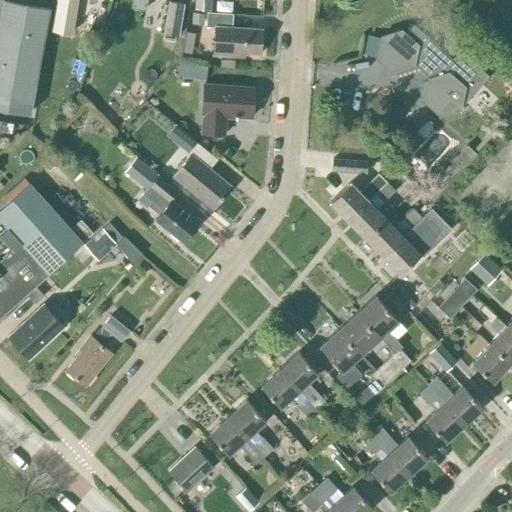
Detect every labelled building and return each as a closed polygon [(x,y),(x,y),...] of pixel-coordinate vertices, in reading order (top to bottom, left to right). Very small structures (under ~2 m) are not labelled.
[(23,0),(20,0),(2,0),(2,1),(0,0),(0,110),(28,116),(48,7),(44,6),(23,2),(23,0)] [(57,0),(52,30),(72,33),(77,0),(57,0)] [(126,0),(126,6),(145,9),(146,0),(126,0)] [(193,0),(193,8),(210,10),(210,0),(193,0)] [(161,33),(163,34),(161,41),(173,43),(175,35),(177,36),(183,4),(167,1),(161,33)] [(259,53),(261,29),(231,27),(232,14),(207,12),(206,25),(215,26),(213,54),(234,55),(235,51),(259,53)] [(192,13),(191,24),(202,25),(203,14),(192,13)] [(487,77),(488,76),(460,51),(454,58),(453,57),(451,60),(424,36),(425,35),(413,24),(404,33),(401,29),(380,36),(375,57),(391,72),(412,65),(413,63),(429,77),(427,78),(422,100),(438,114),(459,107),(461,101),(462,101),(486,75),(487,77)] [(205,79),(207,67),(195,65),(193,77),(205,79)] [(203,114),(201,133),(223,134),(225,115),(234,116),(234,117),(237,117),(237,116),(251,117),(253,87),(203,84),(201,114),(203,114)] [(196,142),(196,141),(186,133),(178,144),(187,152),(195,142),(196,142)] [(173,175),(212,207),(230,186),(207,168),(215,158),(196,142),(195,142),(187,152),(190,154),(185,160),(172,150),(163,161),(176,172),(173,175)] [(422,193),(432,202),(475,154),(465,145),(422,193)] [(332,171),(366,174),(367,161),(333,158),(332,171)] [(176,190),(158,175),(139,160),(129,172),(148,187),(143,194),(152,201),(148,205),(159,213),(154,219),(181,241),(197,221),(170,199),(169,201),(168,200),(176,190)] [(349,182),(329,202),(347,220),(367,200),(374,193),(385,182),(378,174),(360,192),(349,182)] [(347,220),(364,237),(385,217),(376,209),(394,191),(385,182),(374,193),(367,200),(347,220)] [(79,220),(69,228),(29,183),(0,208),(0,219),(6,227),(0,232),(0,315),(24,294),(33,285),(91,234),(79,220)] [(364,237),(382,255),(402,235),(420,217),(412,209),(401,220),(394,227),(385,217),(364,237)] [(409,228),(402,235),(382,255),(399,273),(419,253),(410,243),(428,225),(420,217),(409,228)] [(105,254),(116,244),(102,228),(83,244),(92,254),(99,247),(105,254)] [(468,269),(486,284),(500,269),(482,254),(468,269)] [(464,277),(456,286),(468,297),(476,288),(464,277)] [(456,286),(445,298),(457,309),(468,297),(456,286)] [(375,295),(356,312),(379,336),(393,351),(400,345),(386,330),(397,320),(375,295)] [(449,318),(457,309),(445,298),(437,307),(449,318)] [(26,355),(28,358),(63,325),(43,304),(8,336),(18,347),(19,350),(23,355),(26,355)] [(509,362),(511,358),(511,331),(505,325),(497,318),(484,306),(477,314),(490,326),(498,332),(488,343),(509,362)] [(360,353),(379,336),(356,312),(338,328),(360,353)] [(80,351),(66,369),(84,385),(111,352),(102,345),(112,333),(120,340),(128,330),(109,315),(91,337),(89,335),(78,349),(80,351)] [(360,353),(338,328),(319,345),(342,370),(335,376),(344,386),(359,373),(350,363),(360,353)] [(429,352),(445,371),(456,361),(439,343),(429,352)] [(492,381),(509,362),(488,343),(471,362),(492,381)] [(332,359),(322,348),(316,354),(326,365),(332,359)] [(399,348),(390,356),(401,368),(409,360),(399,348)] [(298,351),(279,368),(316,409),(325,401),(307,381),(317,372),(298,351)] [(390,356),(379,366),(389,378),(401,368),(390,356)] [(380,386),(389,378),(379,366),(370,374),(380,386)] [(308,416),(316,409),(279,368),(260,385),(280,406),(290,397),(308,416)] [(436,377),(428,384),(463,423),(482,406),(462,385),(452,394),(436,377)] [(463,423),(428,384),(419,392),(435,410),(425,419),(444,440),(463,423)] [(227,416),(263,456),(272,448),(255,429),(265,420),(246,399),(227,416)] [(255,463),(263,456),(227,416),(208,433),(228,454),(238,444),(255,463)] [(427,457),(407,435),(397,444),(392,438),(374,419),(366,427),(372,434),(408,474),(427,457)] [(389,490),(408,474),(372,434),(364,442),(380,460),(370,469),(389,490)] [(168,469),(187,490),(212,467),(194,446),(168,469)] [(325,477),(317,484),(342,511),(365,511),(372,507),(352,485),(342,495),(325,477)] [(312,511),(320,505),(325,510),(322,511),(342,511),(317,484),(300,500),(311,511),(312,511)] [(235,496),(249,510),(258,501),(244,487),(235,496)]
